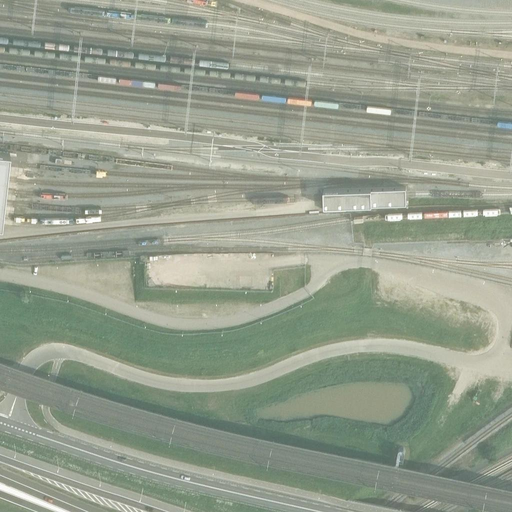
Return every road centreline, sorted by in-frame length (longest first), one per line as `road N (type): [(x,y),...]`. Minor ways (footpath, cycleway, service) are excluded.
road 1 (unclassified): [(7,425),(28,368),(53,352),(194,387),(242,383),(323,353),(370,346),(497,368),(511,311)]
road 2 (secondary): [(334,511),(175,477),(7,425)]
road 3 (unclassified): [(511,303),(422,275),(333,260)]
road 4 (motorway): [(156,511),(0,458)]
